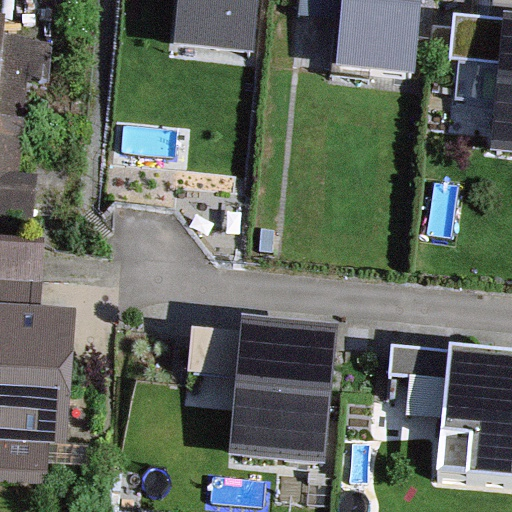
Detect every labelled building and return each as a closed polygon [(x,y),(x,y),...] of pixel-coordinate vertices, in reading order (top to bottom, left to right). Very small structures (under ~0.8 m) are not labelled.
[(260,0),(182,0),(177,56),(254,63),(260,0)] [(340,38),(340,0),(305,0),(304,37),(340,38)] [(348,0),(341,74),(412,81),(419,0),(348,0)] [(10,22),(0,21),(0,135),(2,135),(10,22)] [(511,35),(507,35),(495,159),(511,160),(511,35)] [(75,314),(0,310),(0,438),(68,442),(75,314)] [(245,452),(329,458),(338,332),(254,326),(245,452)] [(445,468),(511,471),(511,354),(452,350),(445,468)]
